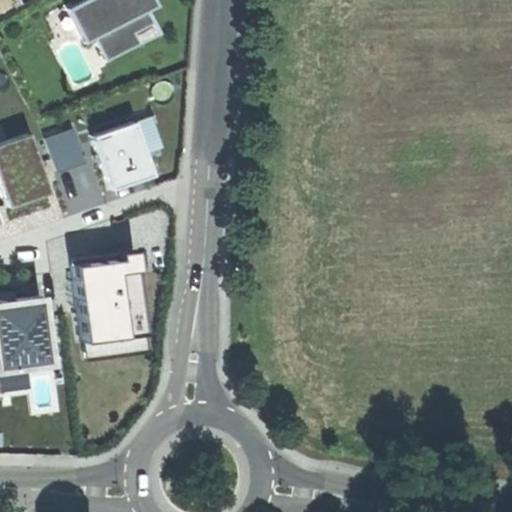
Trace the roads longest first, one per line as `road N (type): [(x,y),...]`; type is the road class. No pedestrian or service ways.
road 1 (residential): [(219,0),(194,413)]
road 2 (residential): [(256,490),(511,503)]
road 3 (residential): [(137,484),(0,483)]
